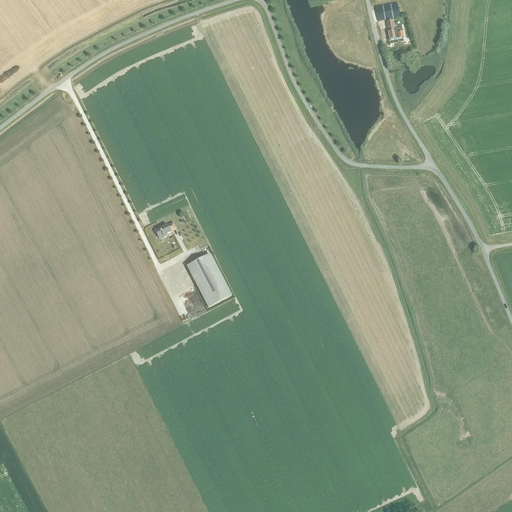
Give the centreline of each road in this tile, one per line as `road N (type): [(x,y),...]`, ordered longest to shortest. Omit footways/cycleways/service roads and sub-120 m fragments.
road 1 (unclassified): [(434,167),(346,161),(299,94),(260,0)]
road 2 (unclassified): [(234,0),(114,47),(0,127)]
road 3 (unclassified): [(434,167),(394,96),(367,0)]
